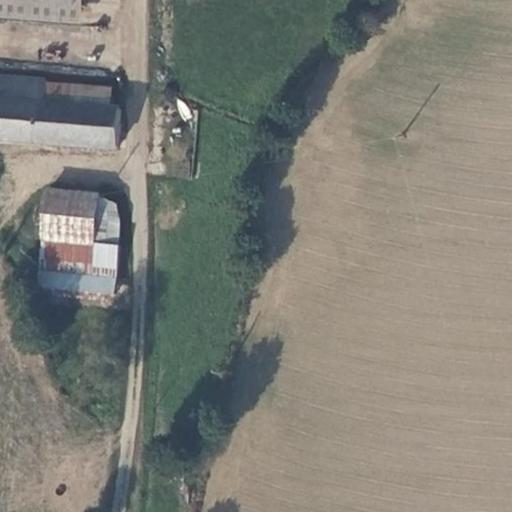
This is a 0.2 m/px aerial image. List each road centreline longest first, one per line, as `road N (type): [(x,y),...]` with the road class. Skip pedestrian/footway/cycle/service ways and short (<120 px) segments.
road 1 (unclassified): [(141,0),(131,423),(116,511)]
road 2 (unknown): [(137,160),(20,162),(10,210)]
